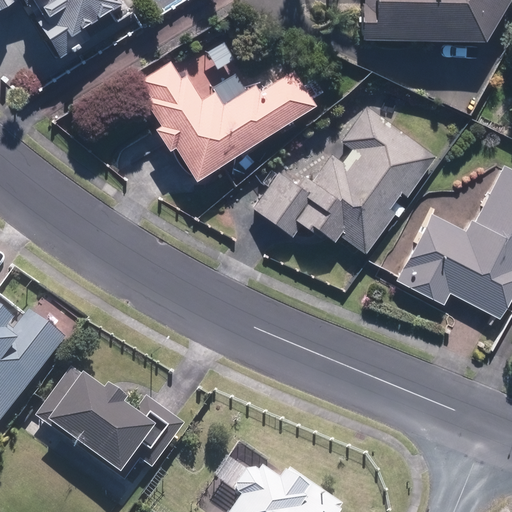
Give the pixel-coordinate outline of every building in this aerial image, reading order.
[(0,0),(0,10),(17,0),(27,0),(60,54),(137,8),(132,0),(0,0)] [(361,0),(361,38),(480,40),(503,0),(361,0)] [(197,86),(177,53),(135,80),(151,105),(145,108),(170,149),(176,145),(196,176),(314,103),(311,98),(323,91),(315,79),(304,87),(273,38),(197,86)] [(395,212),(386,205),(399,189),(408,196),(436,158),(364,103),(341,132),(322,116),(304,137),(324,155),(301,185),(279,169),(252,205),(290,235),(301,221),(310,228),(314,223),(336,240),(341,233),(365,252),(395,212)] [(511,167),(505,164),(467,232),(430,212),(394,278),(442,305),(450,291),(498,317),(511,291),(511,167)] [(0,420),(65,339),(29,310),(21,321),(0,304),(0,420)] [(145,466),(152,471),(184,421),(144,395),(135,409),(124,402),(127,397),(105,382),(101,387),(67,365),(33,418),(133,484),(145,466)] [(258,472),(248,465),(245,470),(224,455),(211,475),(231,489),(230,492),(239,499),(229,511),(335,511),(342,504),(289,467),(281,479),(262,466),(258,472)]
